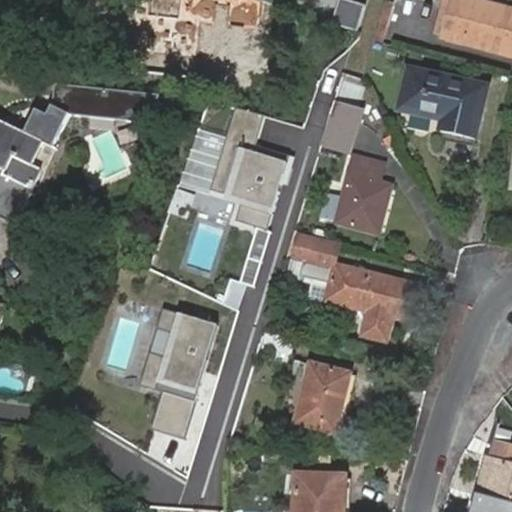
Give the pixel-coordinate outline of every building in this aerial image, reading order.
[(511,12),(464,0),(453,0),(444,36),(511,53),(511,12)] [(441,123),(439,131),(475,140),(487,91),(408,71),(399,111),(441,123)] [(99,97),(95,123),(113,125),(114,119),(158,123),(160,104),(99,97)] [(0,217),(17,226),(43,175),(33,169),(46,145),(55,150),(67,126),(39,112),(27,136),(0,122),(0,217)] [(236,113),(213,195),(245,205),(238,226),(269,236),(293,162),(259,151),(267,122),(236,113)] [(337,113),(327,147),(348,153),(359,119),(337,113)] [(33,169),(43,175),(55,150),(46,145),(33,169)] [(354,157),(337,222),(378,235),(392,187),(379,182),(383,166),(354,157)] [(176,190),(172,214),(191,217),(194,193),(176,190)] [(328,243),(299,235),(293,258),(315,264),(321,266),(328,243)] [(336,266),(341,246),(328,243),(321,266),(315,264),(312,276),(316,285),(330,288),(336,266)] [(430,290),(336,266),(330,288),(326,301),(369,314),(363,336),(386,343),(394,316),(419,323),(430,290)] [(219,329),(164,312),(158,331),(179,337),(171,361),(150,355),(140,387),(164,395),(153,429),(183,439),(199,388),(189,385),(194,370),(204,374),(219,329)] [(295,342),(267,335),(263,352),(290,358),(295,342)] [(297,423),(336,434),(349,375),(310,366),(297,423)] [(204,374),(194,370),(189,385),(199,388),(204,374)] [(145,456),(160,461),(168,437),(153,432),(145,456)] [(488,498),(483,511),(511,511),(511,449),(493,444),(479,495),(488,498)] [(297,477),(295,511),(344,511),(346,479),(297,477)] [(474,511),(483,511),(488,498),(479,495),(474,511)]
